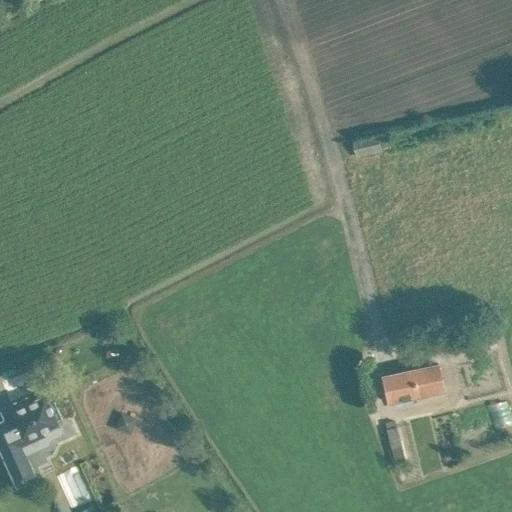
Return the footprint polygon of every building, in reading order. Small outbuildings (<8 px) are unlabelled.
[(378,136),(352,142),(355,157),(381,152),(381,151),(378,136)] [(495,334),(467,341),(470,354),(476,352),(478,359),(492,356),(490,349),(498,347),(495,334)] [(383,375),(389,402),(409,398),(444,390),(439,363),(383,375)] [(2,409),(3,410),(5,414),(7,419),(0,422),(0,445),(17,485),(35,477),(25,455),(50,444),(52,438),(63,434),(46,396),(30,403),(27,398),(11,405),(2,409)] [(409,454),(428,449),(419,416),(400,422),(409,454)] [(395,420),(385,422),(390,447),(401,444),(395,420)]
